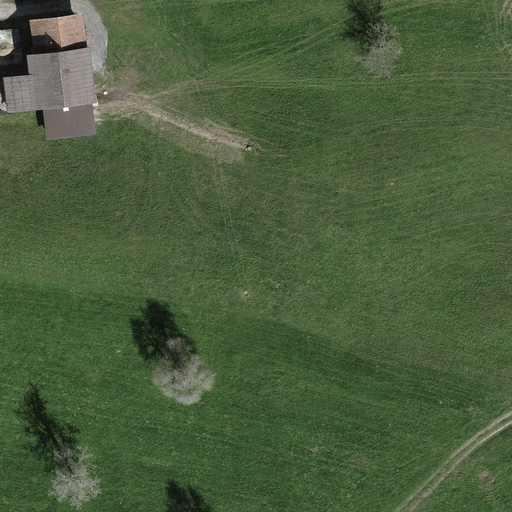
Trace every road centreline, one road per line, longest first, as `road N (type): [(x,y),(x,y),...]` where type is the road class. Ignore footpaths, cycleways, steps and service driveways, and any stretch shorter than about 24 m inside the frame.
road 1 (track): [(406,511),(511,426)]
road 2 (track): [(105,47),(101,19),(87,6),(0,9)]
